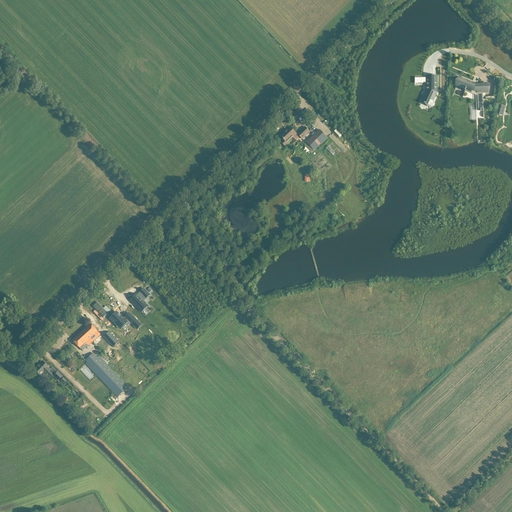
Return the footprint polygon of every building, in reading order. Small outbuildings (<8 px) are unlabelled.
[(427,84),(427,90),(426,92),(429,93),(427,98),(424,97),(421,102),(424,104),(426,105),(426,104),(427,105),(430,100),(432,101),(435,95),(438,96),(434,94),(435,92),(435,90),(437,90),(437,77),(427,77),(427,78),(427,84)] [(460,78),(457,85),(459,86),(465,89),(465,91),(471,93),(472,91),(473,91),(474,91),(475,92),(476,93),(477,94),(477,95),(477,96),(477,97),(478,110),(480,110),(480,111),(481,111),(481,110),(483,110),(483,118),(484,118),(483,93),(487,92),(487,90),(487,87),(487,84),(482,84),(477,85),(476,85),(472,83),(460,78)] [(287,143),(296,134),(290,127),(280,136),(284,140),(281,143),(285,147),(288,144),(287,143)] [(304,137),(310,132),(305,127),(298,134),(300,136),(302,139),(304,137)] [(317,148),(327,138),(320,130),(316,134),(314,132),(312,134),(313,136),(307,142),(308,144),(308,145),(312,149),(312,148),(313,149),(316,146),(317,148)] [(287,153),(281,159),(296,175),(302,169),(287,153)] [(144,296),(146,298),(150,295),(143,289),(137,295),(136,295),(130,300),(139,310),(145,304),(143,302),(141,300),(144,296)] [(122,328),(129,320),(126,317),(124,319),(117,312),(110,318),(115,323),(116,322),(122,328)] [(129,313),(126,317),(129,320),(132,323),(135,326),(139,323),(129,313)] [(91,324),(73,341),(79,348),(80,347),(83,350),(88,345),(88,346),(100,335),(91,324)] [(109,332),(104,337),(113,347),(119,343),(109,332)] [(104,338),(97,344),(130,380),(137,373),(104,338)] [(87,363),(86,364),(118,397),(129,387),(100,356),(98,358),(94,353),(85,361),(87,363)] [(45,376),(50,370),(42,362),(33,370),(39,376),(42,373),(45,376)] [(62,376),(57,371),(52,376),(54,377),(58,381),(62,376)]
